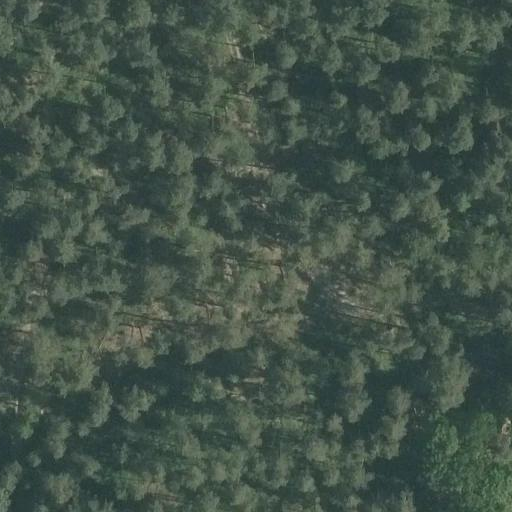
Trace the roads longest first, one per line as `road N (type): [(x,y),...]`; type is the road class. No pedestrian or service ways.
road 1 (track): [(511,292),(368,320),(300,273),(257,202),(222,0)]
road 2 (track): [(86,511),(57,371)]
